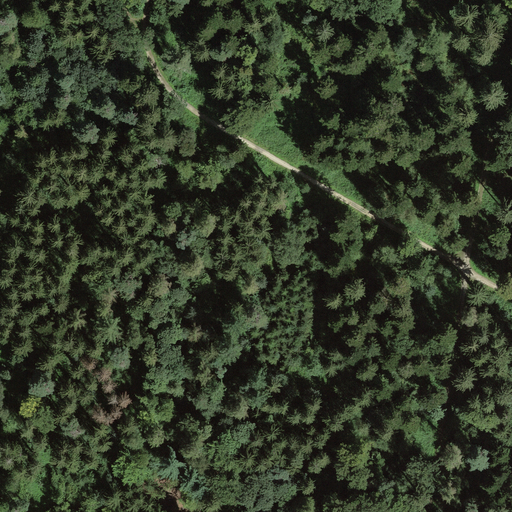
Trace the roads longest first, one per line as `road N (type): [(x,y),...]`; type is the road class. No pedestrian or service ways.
road 1 (track): [(511,295),(188,107),(112,0)]
road 2 (track): [(425,511),(497,110),(511,90)]
